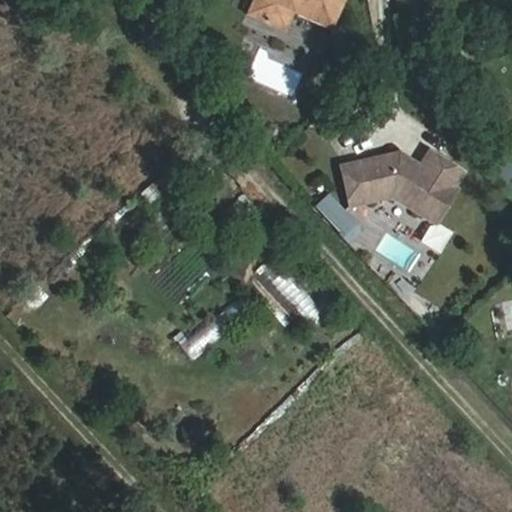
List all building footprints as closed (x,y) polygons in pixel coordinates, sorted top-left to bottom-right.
[(250,0),(244,15),(282,32),(291,12),(329,29),(342,0),(250,0)] [(149,30),(164,15),(155,6),(140,20),(149,30)] [(342,173),(351,210),(392,200),(436,226),(455,193),(451,190),(462,173),(429,154),(419,171),(398,159),(342,173)] [(494,170),(506,183),(511,177),(511,163),(507,158),(494,170)] [(316,206),(333,224),(344,213),(327,195),(316,206)] [(333,224),(342,235),(354,224),(344,213),(333,224)] [(311,325),(324,312),(273,260),(260,273),(311,325)] [(196,360),(250,310),(238,296),(183,346),(196,360)]
